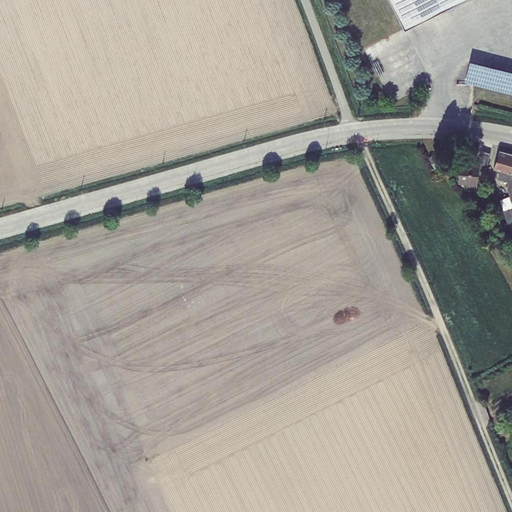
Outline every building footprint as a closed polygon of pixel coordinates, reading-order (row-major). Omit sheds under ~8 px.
[(511,0),(390,0),(404,28),(460,0),(511,0)] [(418,49),(385,64),(397,92),(431,77),(418,49)] [(511,71),(470,61),(465,82),(511,93),(511,71)] [(511,185),(511,153),(499,150),(493,168),(498,170),(496,178),(509,181),(507,189),(511,201),(511,207),(502,211),(511,233),(511,187),(511,185)] [(490,153),(482,151),(478,163),(460,162),(458,183),(467,184),(467,189),(477,190),(479,169),(485,171),(490,153)] [(435,154),(429,158),(434,167),(440,163),(435,154)]
